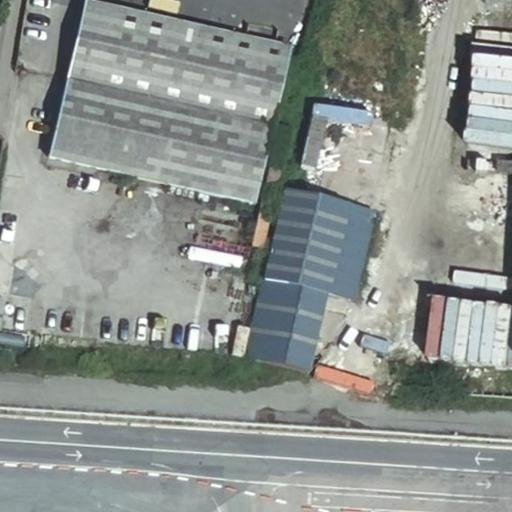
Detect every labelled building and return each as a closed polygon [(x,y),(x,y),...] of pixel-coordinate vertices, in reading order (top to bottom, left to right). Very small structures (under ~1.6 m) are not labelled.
[(87,4),(69,83),(274,130),(292,50),(87,4)] [(274,130),(69,83),(52,162),(257,208),(274,130)] [(278,193),(258,282),(346,303),(366,214),(278,193)] [(302,374),(320,297),(258,282),(240,362),(302,374)] [(342,319),(346,303),(320,297),(316,313),(342,319)]
